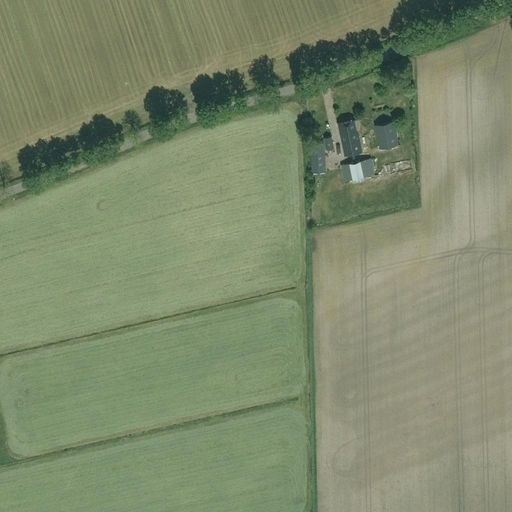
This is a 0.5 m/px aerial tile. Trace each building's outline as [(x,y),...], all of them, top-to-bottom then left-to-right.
[(360,129),(358,119),(339,123),(345,153),(361,150),(357,129),(360,129)] [(399,143),(394,120),(375,125),(380,148),(399,143)] [(331,135),(324,137),(327,149),(334,147),(331,135)] [(325,170),(324,142),(311,143),(312,171),(325,170)] [(374,173),(371,157),(341,164),(345,180),(374,173)]
